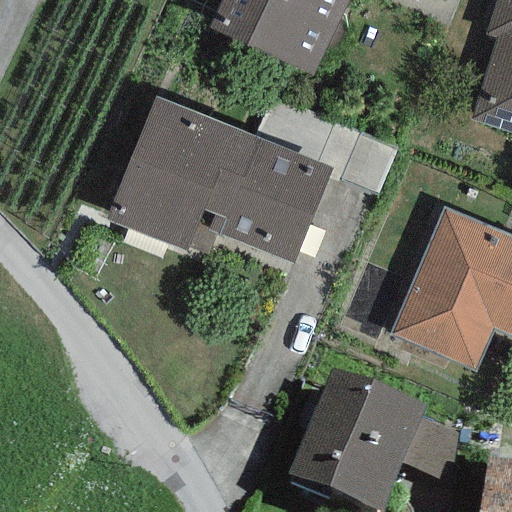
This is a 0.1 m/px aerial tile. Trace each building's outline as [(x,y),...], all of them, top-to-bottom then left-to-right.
[(221,0),(208,28),(310,76),(346,0),(221,0)] [(511,0),(494,0),(484,35),(495,39),(469,120),(511,133),(511,0)] [(253,137),(153,97),(104,219),(206,260),(217,233),(293,264),(327,180),(332,169),(253,137)] [(269,98),(253,137),(332,169),(327,180),(335,183),(337,178),(376,194),(395,148),(269,98)] [(511,236),(443,207),(389,334),(474,374),(493,332),(511,340),(511,236)] [(424,404),(329,366),(286,474),(380,511),(400,463),(418,418),(424,404)] [(458,436),(418,418),(400,463),(449,484),(458,436)] [(511,511),(511,456),(488,453),(479,511),(511,511)]
